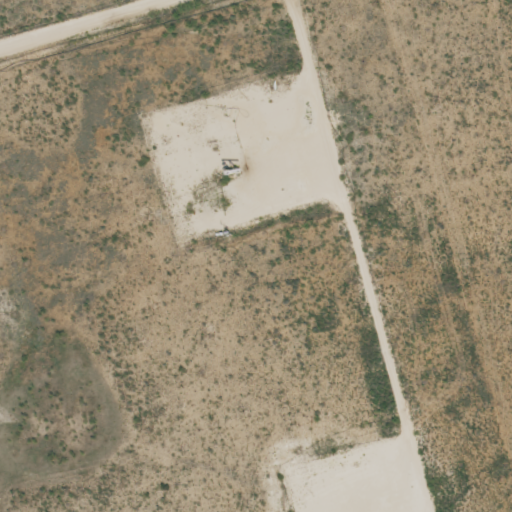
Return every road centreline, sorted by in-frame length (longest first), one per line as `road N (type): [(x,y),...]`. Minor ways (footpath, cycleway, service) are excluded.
road 1 (track): [(286,0),(430,511)]
road 2 (track): [(0,41),(144,0)]
